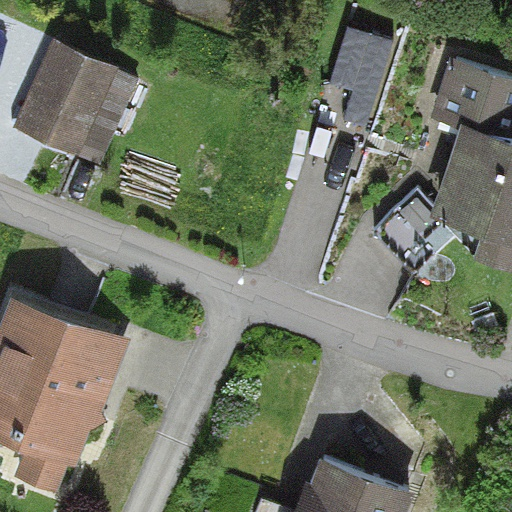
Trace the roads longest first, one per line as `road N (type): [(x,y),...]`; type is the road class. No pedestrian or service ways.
road 1 (residential): [(247,289),(511,375)]
road 2 (residential): [(0,198),(247,289)]
road 3 (residential): [(247,289),(161,511)]
